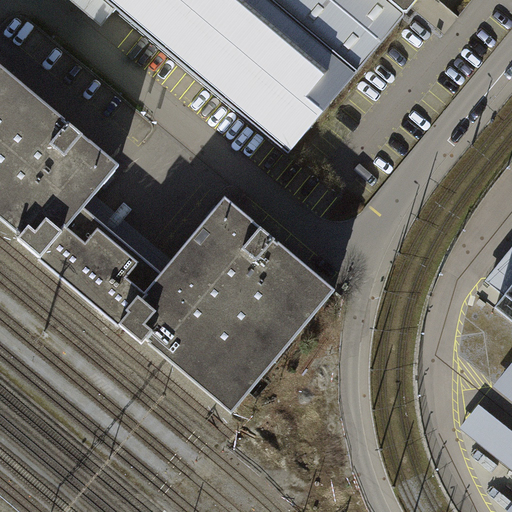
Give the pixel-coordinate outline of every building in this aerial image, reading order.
[(103,0),(136,27),(288,155),(296,145),(408,13),(419,0),(418,0),(103,0)] [(118,328),(119,326),(163,274),(84,208),(119,167),(0,67),(0,219),(21,237),(18,241),(39,259),(38,261),(118,328)] [(225,200),(163,274),(119,326),(142,345),(145,341),(232,414),(335,291),(225,200)] [(511,249),(489,277),(485,283),(504,297),(495,308),(511,321),(511,249)] [(463,431),(511,473),(511,432),(483,408),(463,431)]
